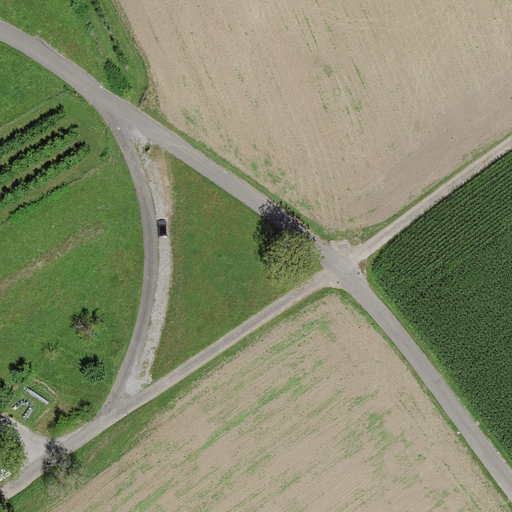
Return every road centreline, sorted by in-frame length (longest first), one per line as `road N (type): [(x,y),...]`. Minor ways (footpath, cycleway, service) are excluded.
road 1 (residential): [(115,108),(144,187),(151,265),(142,328),(106,417)]
road 2 (residential): [(341,264),(511,501)]
road 3 (residential): [(106,417),(341,264)]
road 4 (residential): [(115,108),(341,264)]
road 5 (track): [(341,264),(511,142)]
road 6 (residential): [(0,34),(115,108)]
road 7 (residential): [(106,417),(0,494)]
